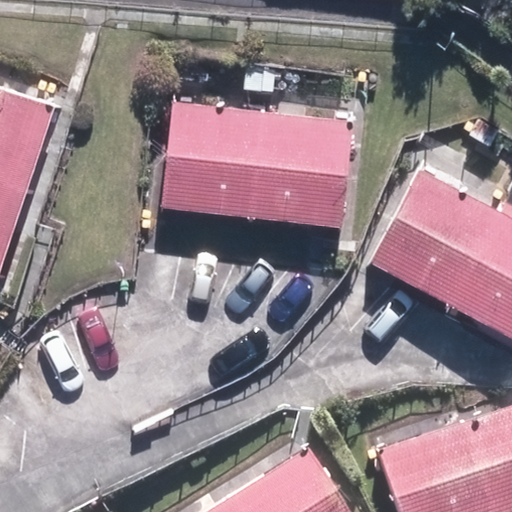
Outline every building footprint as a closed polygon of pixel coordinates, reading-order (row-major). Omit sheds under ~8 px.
[(243,85),(262,86),(262,61),(242,60),(243,85)] [(0,266),(2,268),(56,98),(0,80),(0,266)] [(164,202),(344,216),(352,112),(171,99),(164,202)] [(476,135),(489,143),(499,128),(485,119),(476,135)] [(371,256),(511,326),(511,209),(418,162),(371,256)] [(511,511),(511,409),(379,455),(398,511),(511,511)] [(206,511),(349,511),(309,448),(206,511)]
